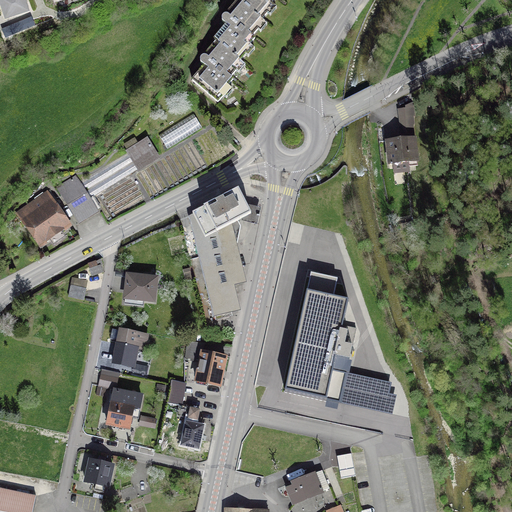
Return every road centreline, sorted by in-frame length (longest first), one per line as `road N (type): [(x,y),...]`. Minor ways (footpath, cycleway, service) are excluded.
road 1 (primary): [(278,206),(219,474)]
road 2 (residential): [(511,38),(313,122)]
road 3 (residential): [(106,238),(111,270),(77,439)]
road 4 (tertiary): [(106,238),(269,153)]
road 5 (residential): [(77,439),(219,474)]
road 6 (tertiary): [(0,301),(106,238)]
